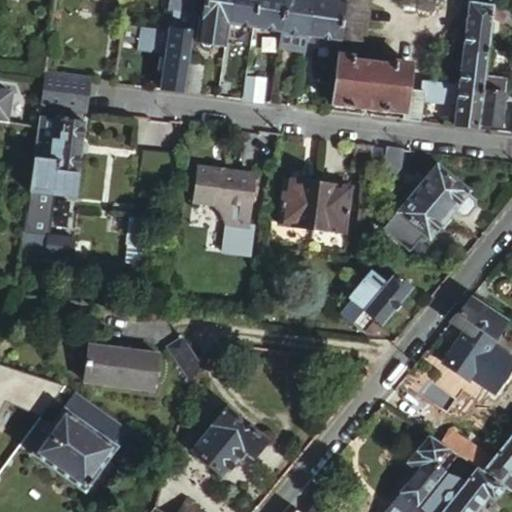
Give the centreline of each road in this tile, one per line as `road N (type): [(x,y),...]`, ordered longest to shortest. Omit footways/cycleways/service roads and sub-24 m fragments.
road 1 (unclassified): [(511,147),(100,97)]
road 2 (unclassified): [(511,218),(268,511)]
